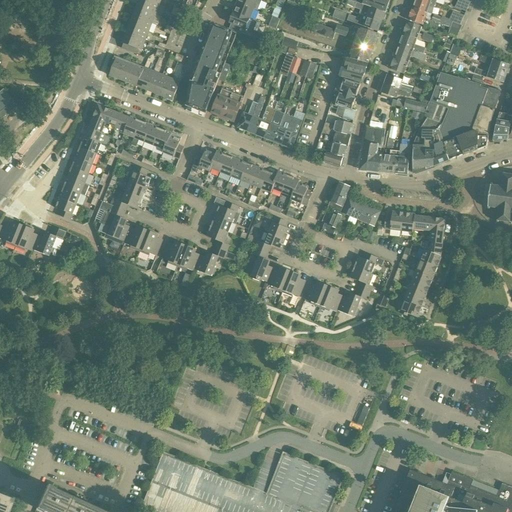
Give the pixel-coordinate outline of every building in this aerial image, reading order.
[(155,14),(159,5),(146,0),(140,0),(138,7),(155,14)] [(260,0),(238,0),(237,2),(254,9),(258,11),(262,0),(260,0)] [(278,0),(276,6),(282,8),(284,2),(278,0)] [(366,16),(366,17),(381,22),(383,18),(384,18),(385,14),(384,13),(385,13),(349,0),(347,5),(355,8),(354,8),(361,10),(359,14),(366,16)] [(349,0),(385,13),(390,0),(349,0)] [(428,0),(415,0),(413,8),(428,13),(431,14),(431,15),(436,3),(428,0)] [(464,0),(458,0),(455,7),(466,12),(471,2),(464,0)] [(233,12),(250,19),(254,9),(237,2),(233,12)] [(278,18),(282,8),(276,6),(272,16),(273,16),(278,18)] [(138,7),(134,16),(152,23),(155,14),(138,7)] [(413,8),(408,20),(421,25),(424,18),(429,20),(431,14),(428,13),(413,8)] [(452,22),(460,25),(464,16),(452,11),(448,21),(452,22)] [(246,29),(250,19),(233,12),(229,23),(246,29)] [(378,31),(379,31),(381,26),(380,26),(381,22),(366,17),(366,16),(359,14),(358,19),(349,15),(347,20),(378,32),(378,31)] [(441,18),(442,18),(434,15),(431,21),(439,24),(439,23),(450,27),(452,22),(448,21),(441,18)] [(148,32),(152,23),(134,16),(131,25),(148,32)] [(333,39),(335,33),(334,33),(335,30),(312,22),(309,31),(333,39)] [(403,34),(416,39),(422,41),(422,40),(431,44),(434,37),(424,33),(423,35),(418,33),(421,27),(407,22),(403,34)] [(456,38),(456,39),(462,26),(460,25),(452,22),(450,27),(446,35),(456,38)] [(131,25),(127,34),(145,41),(148,32),(131,25)] [(205,114),(219,81),(226,63),(225,63),(237,33),(221,27),(215,25),(215,27),(210,25),(208,32),(207,31),(191,80),(202,84),(200,88),(196,86),(188,105),(189,107),(205,114)] [(334,33),(335,33),(347,37),(349,30),(337,25),(335,30),(334,33)] [(358,30),(355,40),(372,46),(375,44),(378,34),(356,26),(355,28),(358,30)] [(139,55),(145,41),(127,34),(122,48),(136,54),(136,53),(139,55)] [(399,45),(424,54),(426,48),(415,44),(416,39),(403,34),(399,45)] [(349,56),(346,55),(345,57),(350,59),(356,60),(362,62),(365,62),(368,63),(375,44),(372,46),(355,40),(349,56)] [(290,48),(295,50),(298,43),(292,41),(290,48)] [(275,56),(278,48),(268,44),(265,53),(275,56)] [(288,48),(280,45),(278,51),(286,54),(288,48)] [(424,54),(399,45),(395,57),(408,62),(408,61),(410,56),(425,61),(427,56),(424,54)] [(450,54),(458,57),(461,48),(453,45),(450,54)] [(440,61),(446,63),(450,53),(445,51),(440,61)] [(184,57),(177,54),(174,60),(182,63),(184,57)] [(137,87),(144,68),(143,70),(117,60),(118,57),(115,56),(110,68),(112,69),(110,76),(137,87)] [(492,64),(490,69),(507,74),(510,65),(481,56),(479,61),(486,64),(486,62),(492,64)] [(342,67),(365,73),(368,63),(365,62),(362,62),(356,60),(350,59),(345,57),(345,58),(342,67)] [(408,62),(395,57),(390,69),(404,74),(406,67),(410,68),(412,63),(408,61),(408,62)] [(285,60),(280,72),(284,74),(289,62),(285,60)] [(289,72),(296,75),(300,62),(294,60),(289,72)] [(299,75),(306,78),(310,63),(304,61),(299,75)] [(226,63),(219,81),(225,83),(231,66),(226,63)] [(310,63),(306,78),(311,80),(317,65),(310,63)] [(338,78),(360,82),(365,73),(342,67),(338,78)] [(144,68),(137,87),(138,86),(146,89),(153,71),(144,68)] [(474,74),(504,83),(507,74),(490,69),(488,73),(476,69),(474,74)] [(163,75),(153,71),(146,89),(156,93),(163,75)] [(450,111),(445,124),(442,131),(437,130),(435,136),(435,140),(435,152),(435,166),(449,160),(487,147),(492,117),(501,91),(495,89),(442,73),(430,102),(429,102),(429,104),(440,107),(450,111)] [(263,76),(258,74),(254,84),(259,87),(263,76)] [(171,78),(163,75),(156,93),(164,96),(171,78)] [(403,81),(388,75),(385,84),(410,94),(413,87),(402,83),(403,81)] [(433,79),(422,75),(420,80),(431,84),(433,79)] [(481,84),(483,78),(474,76),(472,81),(481,84)] [(180,82),(171,78),(164,96),(173,100),(180,82)] [(360,82),(339,78),(338,79),(340,80),(339,84),(338,84),(338,85),(339,85),(337,90),(337,89),(336,90),(337,90),(336,92),(341,94),(342,93),(354,97),(355,96),(356,96),(360,85),(360,82)] [(385,84),(381,93),(396,99),(397,94),(405,97),(406,96),(409,97),(410,94),(385,84)] [(222,120),(233,93),(222,88),(212,114),(217,116),(217,117),(222,120)] [(3,89),(0,91),(0,119),(17,106),(3,89)] [(340,108),(352,110),(356,99),(354,98),(354,97),(342,93),(341,94),(336,92),(335,94),(335,95),(336,95),(334,99),(333,100),(334,100),(333,105),(331,104),(331,105),(338,107),(340,108)] [(244,97),(233,93),(222,120),(228,122),(228,120),(234,122),(244,97)] [(427,118),(435,121),(445,124),(450,111),(440,107),(429,104),(428,105),(406,99),(405,102),(398,99),(397,101),(393,100),(392,105),(425,113),(424,117),(427,118)] [(238,128),(247,131),(258,104),(253,102),(248,115),(244,113),(238,128)] [(263,106),(258,104),(247,131),(256,135),(262,121),(258,119),(263,106)] [(115,130),(121,115),(102,107),(99,108),(106,123),(116,127),(115,130)] [(267,107),(262,121),(256,135),(265,138),(275,113),(276,110),(267,107)] [(97,109),(89,129),(105,135),(105,134),(102,133),(106,123),(99,108),(97,109)] [(345,109),(342,119),(353,121),(356,111),(345,109)] [(499,112),(497,120),(493,141),(493,142),(494,142),(500,142),(501,139),(503,139),(503,140),(507,140),(508,140),(510,127),(511,121),(511,110),(509,109),(508,114),(499,112)] [(280,115),(275,113),(265,138),(273,142),(283,117),(279,116),(280,115)] [(273,142),(282,145),(293,117),(284,114),(283,117),(273,142)] [(115,130),(124,134),(130,118),(121,115),(115,130)] [(131,117),(130,118),(124,134),(134,138),(141,121),(131,117)] [(302,121),(293,117),(282,145),(291,149),(297,135),(302,121)] [(430,133),(435,121),(427,118),(420,129),(413,145),(413,172),(414,173),(426,169),(426,167),(426,146),(425,146),(425,139),(428,139),(428,133),(430,133)] [(353,125),(335,120),(334,126),(333,125),(332,131),(351,136),(353,125)] [(151,125),(141,121),(134,138),(132,143),(137,145),(139,140),(144,142),(151,125)] [(426,169),(435,166),(435,152),(435,140),(435,136),(437,130),(442,131),(445,124),(435,121),(430,133),(428,133),(428,139),(425,139),(425,146),(426,146),(426,167),(426,169)] [(332,131),(333,125),(325,123),(324,128),(332,131)] [(161,129),(151,125),(144,142),(154,146),(161,129)] [(361,171),(380,172),(382,156),(377,155),(377,153),(381,153),(385,130),(368,128),(367,127),(360,169),(361,171)] [(334,137),(332,143),(348,146),(351,136),(332,131),(324,128),(322,133),(334,137)] [(89,129),(85,137),(101,144),(105,135),(89,129)] [(163,153),(171,133),(161,129),(154,146),(164,150),(163,153)] [(182,137),(171,133),(163,153),(179,160),(184,147),(178,145),(182,137)] [(84,137),(80,147),(97,154),(101,156),(102,154),(101,151),(98,150),(101,144),(85,137),(84,137)] [(329,142),(327,153),(330,154),(343,157),(345,158),(348,146),(332,143),(329,142)] [(400,151),(398,151),(397,157),(395,174),(408,175),(409,166),(411,145),(400,144),(400,151)] [(80,147),(76,157),(93,164),(97,154),(80,147)] [(203,169),(209,171),(217,152),(217,151),(216,154),(206,150),(204,155),(198,153),(191,171),(197,173),(198,170),(202,171),(203,169)] [(380,172),(395,174),(397,157),(398,151),(386,150),(385,156),(382,156),(380,172)] [(227,156),(217,152),(209,171),(210,172),(211,169),(220,173),(227,156)] [(341,165),(343,157),(330,154),(327,153),(325,161),(339,166),(341,165)] [(264,166),(266,161),(249,155),(247,161),(264,166)] [(220,173),(231,177),(237,160),(227,156),(220,173)] [(76,157),(72,167),(89,174),(93,164),(76,157)] [(247,164),(237,160),(231,177),(241,181),(247,164)] [(257,168),(247,164),(241,181),(251,185),(257,168)] [(136,166),(130,182),(147,189),(151,178),(146,176),(148,171),(136,166)] [(72,167),(68,177),(85,184),(89,174),(72,167)] [(268,172),(257,168),(251,185),(261,189),(268,172)] [(277,175),(268,172),(261,189),(271,193),(279,172),(278,172),(277,175)] [(289,176),(279,172),(271,193),(273,189),(282,193),(289,176)] [(511,175),(504,174),(504,173),(503,172),(501,187),(492,185),(492,184),(491,183),(490,192),(488,192),(488,193),(490,194),(489,199),(488,198),(487,200),(489,200),(488,209),(490,209),(490,207),(498,208),(497,222),(498,222),(498,221),(511,222),(511,224),(511,175)] [(299,180),(289,176),(282,193),(291,197),(290,200),(291,200),(299,180)] [(89,186),(85,184),(68,177),(64,187),(81,194),(85,196),(89,186)] [(291,200),(307,206),(312,194),(306,192),(308,187),(298,183),(300,180),(299,180),(291,200)] [(130,182),(126,192),(143,199),(147,189),(130,182)] [(328,208),(333,210),(328,225),(325,223),(321,233),(333,238),(342,216),(340,214),(350,189),(349,187),(338,182),(328,208)] [(64,187),(60,198),(77,204),(81,194),(64,187)] [(139,209),(143,199),(126,192),(122,203),(116,201),(114,206),(126,211),(128,205),(139,209)] [(70,220),(77,204),(60,198),(56,208),(61,210),(58,216),(70,220)] [(343,213),(359,220),(365,206),(349,198),(343,213)] [(123,218),(126,211),(114,206),(110,205),(103,202),(100,209),(107,212),(103,222),(112,226),(108,235),(111,236),(110,238),(116,240),(117,239),(125,242),(129,232),(123,229),(127,220),(123,218)] [(219,206),(215,216),(232,223),(239,207),(227,202),(224,208),(219,206)] [(380,212),(365,206),(359,220),(374,227),(380,212)] [(401,231),(404,213),(393,212),(392,217),(386,216),(384,229),(401,231)] [(413,229),(415,216),(415,214),(404,213),(401,231),(413,233),(413,229)] [(215,216),(211,226),(228,233),(232,223),(215,216)] [(442,219),(415,216),(413,229),(430,231),(443,221),(442,219)] [(275,217),(269,233),(286,240),(290,230),(285,227),(287,222),(275,217)] [(262,222),(255,220),(252,226),(259,229),(262,222)] [(430,231),(429,242),(443,244),(445,223),(443,221),(430,231)] [(15,247),(24,226),(14,222),(11,229),(0,225),(0,226),(0,238),(8,242),(9,244),(15,247)] [(34,230),(24,226),(15,247),(21,249),(24,248),(32,252),(33,250),(37,240),(31,238),(34,230)] [(129,232),(125,242),(124,244),(132,247),(133,249),(139,252),(148,230),(138,226),(135,234),(129,232)] [(217,241),(215,247),(227,251),(229,246),(224,243),(228,233),(211,226),(207,237),(217,241)] [(43,242),(37,240),(33,250),(49,256),(50,255),(51,256),(54,249),(53,248),(57,237),(63,239),(66,232),(54,227),(51,235),(46,233),(43,242)] [(158,235),(148,230),(139,252),(145,254),(148,253),(156,256),(161,244),(155,242),(158,235)] [(343,239),(345,233),(340,231),(337,237),(343,239)] [(370,231),(367,240),(373,242),(376,234),(370,231)] [(282,250),(286,240),(269,233),(264,244),(259,241),(257,247),(269,252),(271,246),(282,250)] [(81,240),(74,238),(72,244),(78,246),(81,240)] [(171,264),(177,267),(186,245),(175,241),(172,249),(167,247),(162,259),(170,262),(171,264)] [(424,251),(441,256),(443,244),(429,242),(425,242),(424,251)] [(196,250),(186,245),(177,267),(183,269),(185,268),(194,271),(195,270),(199,260),(193,257),(196,250)] [(224,259),(227,251),(215,247),(212,254),(208,253),(204,262),(199,260),(195,270),(211,276),(212,275),(213,275),(216,269),(215,268),(219,257),(224,259)] [(268,283),(272,273),(273,268),(268,266),(270,261),(266,259),(269,252),(257,247),(254,254),(259,257),(252,276),(254,277),(253,279),(260,281),(260,279),(268,283)] [(442,256),(441,256),(424,251),(420,260),(438,267),(442,256)] [(384,261),(378,258),(366,253),(363,259),(358,257),(354,267),(371,274),(375,264),(382,266),(384,261)] [(416,270),(434,277),(438,267),(420,260),(416,270)] [(273,268),(272,273),(268,283),(267,284),(275,287),(276,290),(282,293),(291,271),(281,267),(279,271),(273,268)] [(358,288),(370,292),(373,287),(372,287),(376,276),(371,274),(354,267),(350,278),(361,282),(358,288)] [(430,287),(434,277),(416,270),(412,280),(430,287)] [(301,276),(291,271),(282,293),(288,295),(291,294),(299,297),(305,281),(300,279),(301,276)] [(409,290),(426,297),(430,287),(412,280),(409,290)] [(311,284),(310,288),(305,299),(313,303),(314,305),(320,308),(329,286),(318,282),(317,286),(311,284)] [(343,296),(338,294),(339,291),(329,286),(320,308),(326,310),(328,309),(337,312),(337,311),(342,300),(343,296)] [(343,296),(342,300),(337,311),(354,317),(354,316),(356,316),(359,309),(357,308),(362,298),(367,300),(370,292),(358,288),(355,295),(351,293),(349,299),(343,296)] [(422,307),(426,297),(409,290),(405,300),(422,307)] [(377,304),(385,308),(389,299),(387,299),(388,296),(382,294),(377,304)] [(422,307),(405,300),(400,311),(402,311),(401,314),(407,316),(408,314),(417,318),(422,307)] [(163,453),(140,510),(145,511),(299,511),(300,511),(302,508),(301,507),(302,506),(315,511),(327,511),(342,477),(284,453),(268,494),(267,493),(264,493),(260,491),(253,488),(253,489),(163,453)] [(511,511),(511,487),(502,484),(500,488),(499,491),(473,480),(474,480),(452,471),(447,485),(410,470),(393,511),(511,511)] [(97,511),(45,488),(36,508),(45,511),(97,511)] [(0,511),(8,511),(12,502),(0,497),(0,511)]
